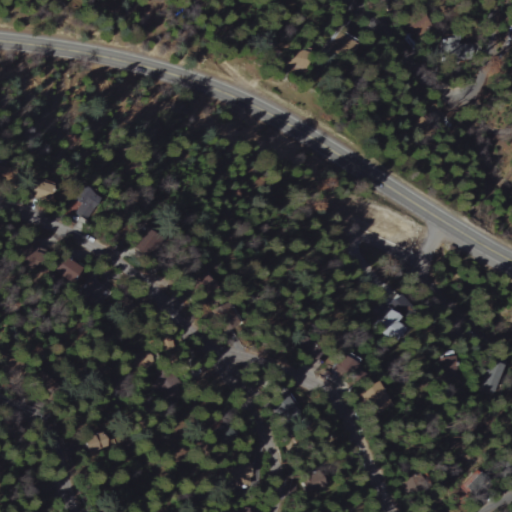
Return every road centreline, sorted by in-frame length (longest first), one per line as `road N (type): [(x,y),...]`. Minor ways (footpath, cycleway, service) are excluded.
road 1 (tertiary): [(0,40),(127,62),(239,97),(511,259)]
road 2 (residential): [(0,209),(66,235),(229,359)]
road 3 (residential): [(340,0),(450,96),(475,96),(489,76),(495,0)]
road 4 (residential): [(229,359),(273,360),(337,399),(387,511)]
road 5 (residential): [(229,359),(263,435),(263,511)]
road 6 (residential): [(74,511),(57,419),(0,402)]
road 7 (residential): [(354,167),(332,198),(337,228),(378,288)]
